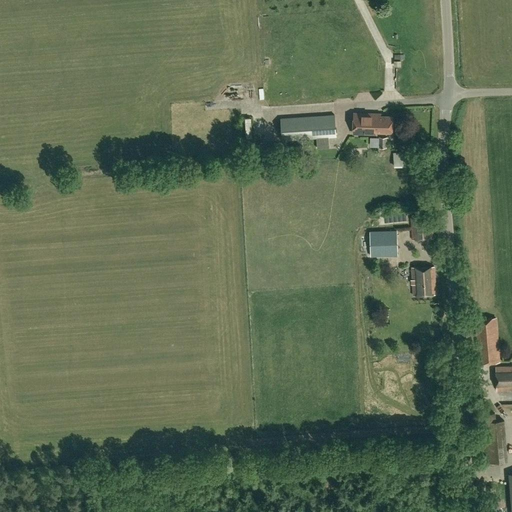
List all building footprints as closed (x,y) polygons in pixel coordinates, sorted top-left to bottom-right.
[(377,132),(392,132),(392,116),(380,116),(380,114),(354,113),(353,133),(377,134),(377,132)] [(335,115),(280,118),(281,141),(316,139),(329,138),(336,137),(335,115)] [(386,148),(387,137),(379,137),(378,147),(386,148)] [(397,153),(397,166),(407,166),(407,154),(397,153)] [(431,216),(410,217),(412,240),(433,238),(431,216)] [(395,232),(370,232),(371,256),(371,259),(396,259),(395,232)] [(434,266),(411,268),(414,296),(436,294),(434,266)] [(495,318),(475,320),(479,363),(499,361),(495,318)] [(511,365),(496,366),(496,390),(511,389),(511,365)] [(483,414),(487,462),(507,460),(504,420),(495,421),(494,413),(483,414)] [(505,484),(504,473),(493,473),(494,484),(505,484)]
